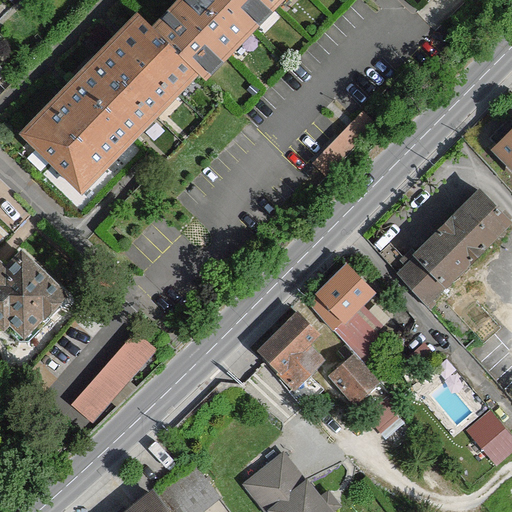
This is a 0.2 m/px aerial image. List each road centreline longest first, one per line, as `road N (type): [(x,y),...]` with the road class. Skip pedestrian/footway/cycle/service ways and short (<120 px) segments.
road 1 (primary): [(37,511),(339,220)]
road 2 (residential): [(339,220),(511,411)]
road 3 (primary): [(339,220),(511,45)]
road 4 (residential): [(0,164),(140,299)]
